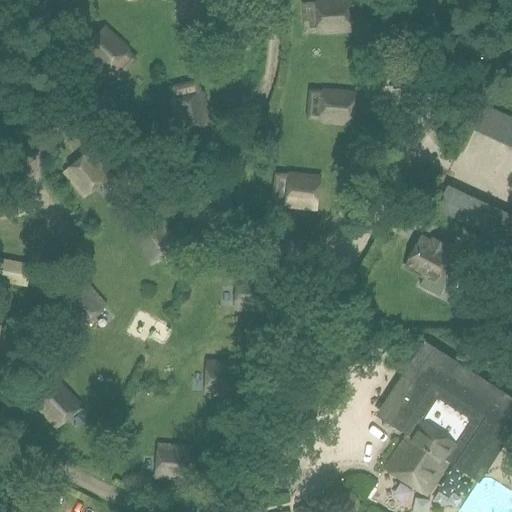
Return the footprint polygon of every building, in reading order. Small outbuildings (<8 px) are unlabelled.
[(224,20),(223,0),(189,0),(190,21),(224,20)] [(348,0),(315,0),(317,35),(351,33),(348,0)] [(131,48),(106,25),(81,51),(104,75),(131,48)] [(355,91),(322,88),(319,124),(352,127),(355,91)] [(212,124),(204,92),(169,100),(176,131),(212,124)] [(511,119),(485,107),(475,129),(511,146),(511,119)] [(62,172),(83,199),(112,176),(90,150),(62,172)] [(321,176),(287,172),(283,207),(316,211),(321,176)] [(511,243),(511,216),(448,187),(438,209),(511,243)] [(26,191),(0,195),(0,218),(30,214),(26,191)] [(165,220),(133,237),(150,266),(181,248),(165,220)] [(448,244),(447,246),(446,248),(434,241),(432,244),(422,238),(406,268),(425,278),(420,286),(439,296),(451,275),(442,270),(454,247),(448,244)] [(0,257),(0,281),(27,286),(32,264),(0,257)] [(236,275),(233,311),(267,314),(270,278),(236,275)] [(109,305),(87,280),(60,303),(80,328),(109,305)] [(511,411),(425,357),(384,422),(400,433),(401,431),(407,435),(386,469),(427,494),(448,461),(454,465),(453,466),(470,477),(511,411)] [(240,363),(205,359),(203,395),(236,398),(240,363)] [(83,404),(60,380),(34,405),(54,430),(83,404)] [(188,481),(191,446),(156,443),(153,478),(188,481)] [(339,511),(355,511),(358,510),(359,505),(358,500),(354,496),(349,494),(344,494),(340,497),(337,502),(337,507),(338,511),(339,511)]
